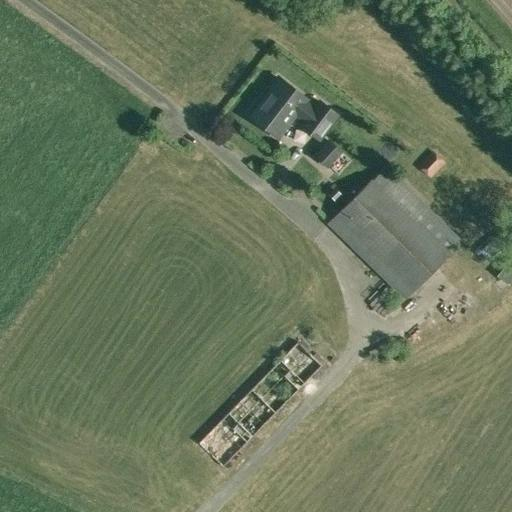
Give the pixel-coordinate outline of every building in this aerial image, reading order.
[(306,99),(278,77),(269,89),(271,90),(251,116),(277,137),(295,113),(305,121),(301,126),(318,139),(337,115),(320,101),(313,110),(304,102),(306,99)] [(334,167),(352,153),(344,142),(326,157),(334,167)] [(405,297),(445,256),(369,182),(329,223),(405,297)] [(511,246),(505,239),(490,251),(497,259),(511,246)] [(222,467),(322,366),(297,342),(198,443),(222,467)]
